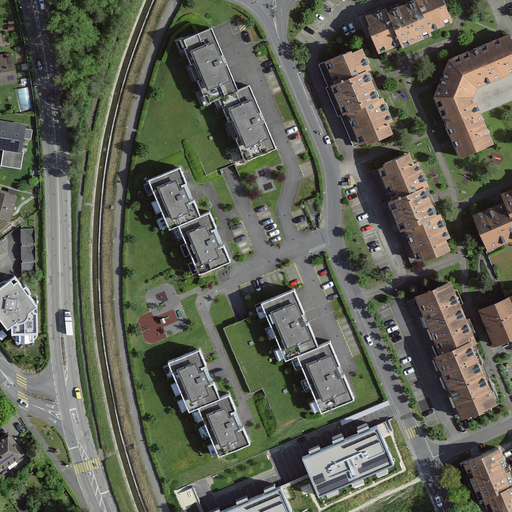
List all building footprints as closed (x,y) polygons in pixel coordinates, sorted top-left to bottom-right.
[(404,0),(399,2),(416,41),(431,35),(429,31),(452,21),(442,0),(404,0)] [(384,5),(365,13),(371,26),(368,27),(379,52),(401,43),(402,47),(416,41),(399,2),(385,8),(384,5)] [(210,27),(184,39),(210,101),(222,96),(248,158),(275,147),(248,85),(237,90),(210,27)] [(468,51),(482,85),(511,71),(511,41),(509,34),(468,51)] [(351,51),(324,62),(359,143),(365,141),(367,143),(392,132),(387,121),(391,119),(382,97),(379,98),(366,69),(369,67),(361,48),(352,52),(351,51)] [(434,96),(443,117),(476,103),(474,99),(476,87),(482,85),(468,51),(448,59),(434,96)] [(0,84),(16,82),(12,57),(2,58),(1,54),(0,54),(0,84)] [(493,143),(476,103),(443,117),(460,157),(493,143)] [(21,150),(25,124),(0,120),(0,148),(3,149),(1,165),(21,167),(24,150),(21,150)] [(383,164),(384,166),(372,171),(386,203),(383,204),(394,231),(397,230),(411,262),(423,257),(424,260),(450,249),(445,237),(450,235),(437,205),(433,206),(424,186),(428,184),(418,161),(414,163),(409,153),(383,164)] [(179,166),(148,180),(169,229),(179,225),(199,273),(230,260),(223,243),(219,245),(212,228),(216,227),(209,211),(200,215),(193,198),(189,200),(182,184),(186,183),(179,166)] [(0,216),(10,219),(12,213),(13,209),(14,206),(16,197),(8,195),(9,192),(0,189),(0,216)] [(511,191),(501,196),(503,202),(511,223),(511,191)] [(511,223),(503,202),(473,214),(488,251),(511,241),(511,223)] [(34,228),(20,228),(22,276),(34,275),(34,228)] [(16,280),(14,277),(0,287),(0,316),(8,327),(12,324),(30,309),(36,304),(16,280)] [(406,302),(431,361),(471,344),(476,342),(450,281),(415,296),(416,298),(406,302)] [(290,289),(261,302),(285,360),(297,355),(318,346),(308,322),(305,323),(300,312),(303,311),(294,288),(290,289)] [(511,295),(479,309),(494,345),(501,343),(502,345),(511,341),(511,295)] [(32,311),(30,309),(12,324),(12,332),(16,332),(16,340),(33,340),(33,332),(36,332),(36,311),(32,311)] [(318,346),(297,355),(321,411),(354,397),(344,374),(341,375),(337,364),(338,364),(329,342),(318,346)] [(496,402),(471,344),(431,361),(455,417),(461,414),(462,417),(496,402)] [(198,349),(168,362),(189,410),(197,407),(218,456),(249,442),(242,426),(238,427),(231,411),(235,409),(228,393),(219,397),(212,380),(208,382),(202,366),(205,365),(198,349)] [(377,425),(303,455),(319,494),(393,463),(377,425)] [(0,468),(22,453),(7,431),(0,436),(0,468)] [(511,511),(511,477),(499,447),(461,464),(474,493),(471,495),(478,511),(511,511)] [(291,511),(281,485),(215,511),(291,511)]
